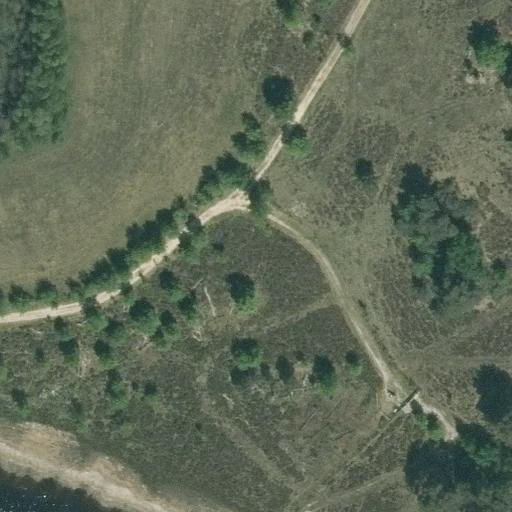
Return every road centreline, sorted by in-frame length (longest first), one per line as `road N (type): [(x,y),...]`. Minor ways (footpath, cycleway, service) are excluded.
road 1 (track): [(230,199),(112,292),(0,322)]
road 2 (track): [(365,0),(281,137),(230,199)]
